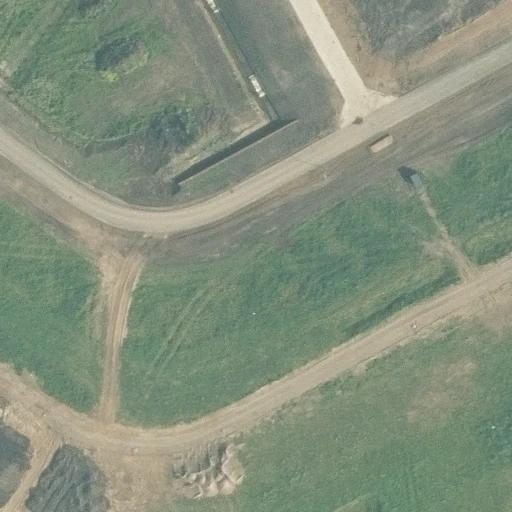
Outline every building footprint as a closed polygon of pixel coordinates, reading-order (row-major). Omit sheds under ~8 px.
[(398,0),(372,0),(364,5),(392,56),(421,41),(398,0)] [(428,0),(433,9),(445,2),(456,21),(479,9),(473,0),(428,0)] [(473,0),(479,9),(481,12),(503,0),(473,0)] [(285,42),(264,53),(274,71),(282,67),(289,80),(281,84),(291,102),(326,83),(299,34),(285,42)] [(511,318),(490,331),(508,365),(511,363),(511,318)] [(490,331),(457,349),(466,367),(476,361),(485,378),(508,365),(490,331)] [(439,342),(405,360),(425,397),(449,383),(439,364),(448,359),(439,342)] [(447,410),(411,429),(434,471),(462,456),(447,430),(455,426),(447,410)] [(3,425),(0,429),(0,453),(13,463),(28,443),(3,425)] [(0,453),(0,480),(13,463),(0,453)] [(478,462),(451,477),(470,511),(485,511),(509,499),(500,483),(493,488),(478,462)] [(47,493),(32,511),(71,511),(84,495),(58,476),(57,478),(50,473),(40,487),(47,493)]
